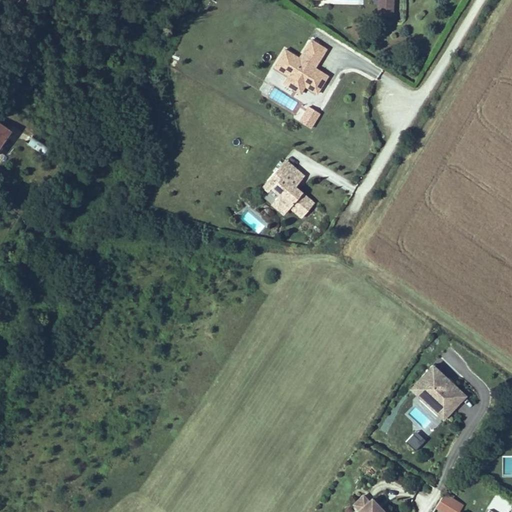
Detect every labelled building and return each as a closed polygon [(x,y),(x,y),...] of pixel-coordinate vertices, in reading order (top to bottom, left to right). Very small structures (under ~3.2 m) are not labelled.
[(406,0),(391,0),(391,10),(406,11),(406,0)] [(284,49),(273,69),(287,77),(283,85),(301,96),(305,88),(317,95),(329,76),(316,68),(328,49),(311,39),(300,58),(284,49)] [(312,129),(321,114),(308,107),(299,122),(312,129)] [(0,147),(11,132),(0,124),(0,147)] [(284,216),(290,209),(301,219),(314,204),(295,187),(305,176),(285,159),(261,188),(268,194),(270,190),(279,197),(271,206),(284,216)] [(431,363),(408,388),(443,420),(466,395),(431,363)] [(415,431),(406,443),(416,451),(425,439),(415,431)] [(502,476),(511,476),(511,456),(503,456),(502,476)] [(435,509),(440,511),(457,511),(458,511),(463,503),(445,492),(435,509)] [(356,509),(367,499),(362,493),(351,504),(356,509)] [(385,511),(370,496),(367,499),(356,509),(354,511),(385,511)]
